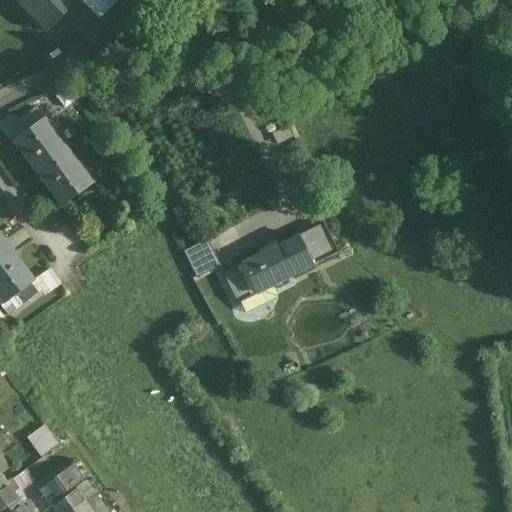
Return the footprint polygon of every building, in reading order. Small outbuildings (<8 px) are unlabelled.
[(14,0),(46,33),(80,0),(98,20),(118,0),(14,0)] [(44,119),(14,141),(62,206),(91,184),(44,119)] [(326,222),(298,236),(313,266),(341,252),(326,222)] [(298,236),(223,274),(238,303),(313,266),(298,236)] [(33,282),(0,237),(0,297),(4,304),(33,282)] [(208,240),(183,252),(196,278),(220,266),(208,240)] [(44,426),(27,438),(41,457),(58,445),(44,426)] [(1,458),(0,457),(0,487),(5,484),(0,477),(0,474),(9,469),(1,458)] [(36,461),(24,470),(32,481),(44,472),(36,461)] [(73,465),(38,490),(39,491),(49,504),(84,480),(73,465)] [(0,511),(5,511),(19,503),(5,484),(0,487),(0,511)] [(77,490),(52,507),(54,511),(71,511),(85,502),(77,490)] [(92,511),(85,502),(71,511),(92,511)] [(5,511),(32,511),(28,506),(24,509),(19,503),(5,511)]
